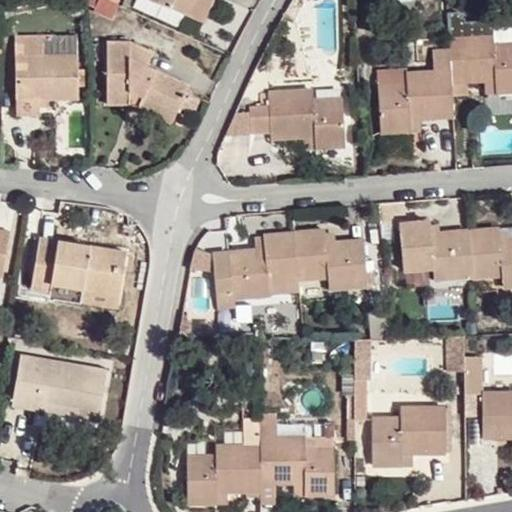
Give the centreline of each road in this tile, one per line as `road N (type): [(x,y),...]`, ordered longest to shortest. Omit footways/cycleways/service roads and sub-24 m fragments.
road 1 (residential): [(186,186),(241,192),(511,177)]
road 2 (residential): [(135,487),(186,186)]
road 3 (residential): [(186,186),(285,0)]
road 4 (residential): [(186,186),(133,192),(0,176)]
